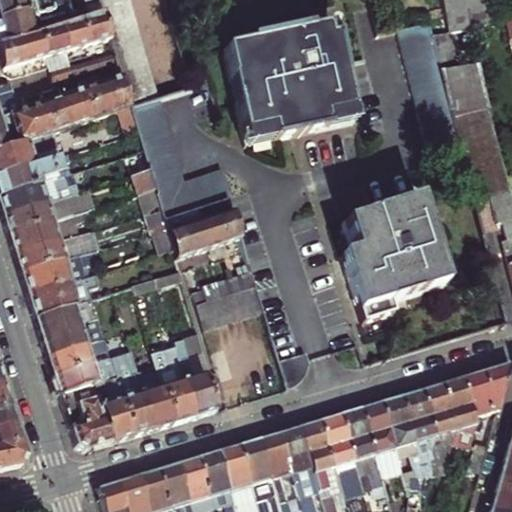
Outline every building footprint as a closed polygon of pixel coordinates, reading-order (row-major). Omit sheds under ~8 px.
[(38,37),(40,36),(29,1),(20,4),(18,0),(0,0),(0,77),(3,77),(2,73),(0,65),(0,48),(17,43),(38,37)] [(18,0),(20,4),(29,1),(40,36),(58,31),(75,26),(72,16),(67,0),(18,0)] [(103,17),(98,1),(97,0),(82,0),(86,12),(72,16),(75,26),(79,25),(103,17)] [(102,0),(98,1),(103,17),(131,9),(128,0),(102,0)] [(500,26),(498,14),(494,0),(445,0),(454,37),(471,32),(500,26)] [(103,17),(107,30),(135,22),(131,9),(103,17)] [(511,10),(498,14),(500,26),(508,24),(511,22),(511,10)] [(86,49),(110,42),(107,30),(103,17),(79,25),(86,49)] [(110,42),(111,44),(139,36),(135,22),(107,30),(110,42)] [(75,26),(58,31),(66,55),(86,49),(79,25),(75,26)] [(445,75),(436,41),(433,29),(402,36),(434,164),(466,157),(445,75)] [(229,52),(250,151),(360,128),(341,30),(229,52)] [(40,36),(38,37),(45,61),(66,55),(58,31),(40,36)] [(139,36),(111,44),(115,57),(116,60),(144,53),(139,36)] [(45,61),(38,37),(17,43),(24,67),(43,62),(45,61)] [(461,71),(453,37),(436,41),(445,75),(461,71)] [(24,67),(17,43),(0,48),(0,65),(2,73),(24,67)] [(144,53),(116,60),(117,64),(121,75),(148,66),(144,53)] [(43,62),(46,70),(69,63),(66,55),(45,61),(43,62)] [(148,66),(121,75),(123,82),(125,88),(153,81),(148,66)] [(461,71),(445,75),(466,157),(476,198),(482,219),(505,213),(511,237),(511,266),(510,267),(511,276),(511,190),(480,66),(461,71)] [(125,88),(129,104),(157,96),(153,81),(125,88)] [(129,104),(125,88),(123,82),(103,87),(112,118),(117,116),(132,112),(129,104)] [(103,87),(84,93),(93,124),(112,118),(103,87)] [(9,88),(6,89),(1,90),(6,105),(6,108),(14,106),(11,97),(9,88)] [(93,124),(84,93),(65,99),(74,130),(93,124)] [(157,96),(129,104),(132,112),(134,119),(162,110),(157,96)] [(46,104),(55,135),(74,130),(65,99),(46,104)] [(46,104),(28,109),(33,124),(38,123),(43,139),(52,136),(55,135),(46,104)] [(0,109),(0,117),(8,115),(15,113),(14,106),(6,108),(0,109)] [(15,113),(8,115),(15,139),(17,147),(43,139),(38,123),(33,124),(28,109),(15,113)] [(150,173),(156,193),(162,214),(166,224),(180,219),(195,214),(210,209),(227,203),(232,201),(224,173),(187,185),(162,110),(134,119),(139,136),(145,154),(148,167),(150,173)] [(132,112),(117,116),(124,141),(139,136),(134,119),(132,112)] [(12,148),(6,150),(0,152),(0,179),(35,169),(32,156),(52,149),(51,146),(55,145),(52,136),(43,139),(17,147),(12,148)] [(0,199),(58,182),(54,169),(70,164),(68,158),(35,169),(0,179),(0,199)] [(156,193),(150,173),(132,179),(138,199),(156,193)] [(74,177),(58,182),(0,199),(0,208),(3,220),(47,206),(80,196),(74,177)] [(344,252),(364,319),(395,310),(393,300),(448,283),(422,197),(349,218),(357,247),(344,252)] [(210,209),(221,246),(238,241),(227,203),(210,209)] [(53,225),(47,206),(3,220),(9,239),(53,225)] [(87,208),(70,213),(72,219),(89,214),(87,208)] [(195,214),(206,251),(221,246),(210,209),(195,214)] [(180,219),(192,256),(206,251),(195,214),(180,219)] [(177,261),(192,256),(180,219),(166,224),(169,234),(174,253),(177,261)] [(15,257),(58,244),(53,225),(9,239),(11,245),(15,257)] [(174,253),(169,234),(141,242),(147,262),(174,253)] [(21,277),(80,259),(78,251),(74,253),(71,241),(58,244),(15,257),(21,277)] [(28,299),(82,282),(78,266),(92,262),(90,256),(80,259),(21,277),(28,299)] [(28,299),(35,321),(91,304),(94,303),(91,292),(99,289),(96,278),(82,282),(28,299)] [(197,307),(204,332),(262,313),(254,288),(236,294),(221,299),(206,304),(197,307)] [(41,340),(81,328),(97,323),(91,304),(35,321),(41,340)] [(48,360),(87,347),(81,328),(41,340),(48,360)] [(212,379),(199,334),(174,341),(178,352),(181,364),(190,361),(196,381),(206,378),(207,381),(212,379)] [(53,378),(94,367),(87,347),(48,360),(53,378)] [(275,355),(287,393),(290,392),(295,387),(298,383),(301,380),(304,375),(306,369),(307,363),(306,357),(305,354),(298,356),(296,349),(275,355)] [(174,427),(194,421),(178,365),(181,364),(178,352),(165,355),(170,373),(159,376),(174,427)] [(115,363),(121,382),(137,378),(132,361),(131,359),(115,363)] [(132,361),(137,378),(154,433),(174,427),(159,376),(143,380),(142,374),(144,373),(140,359),(132,361)] [(178,365),(194,421),(217,414),(207,381),(206,378),(196,381),(190,361),(181,364),(178,365)] [(96,374),(94,367),(53,378),(60,398),(75,393),(93,388),(106,384),(113,382),(115,381),(109,362),(98,365),(100,373),(96,374)] [(509,369),(484,377),(491,403),(488,404),(491,419),(497,417),(499,410),(510,373),(509,369)] [(484,377),(464,383),(474,423),(491,419),(488,404),(491,403),(484,377)] [(154,433),(137,378),(121,382),(127,403),(120,405),(131,440),(154,433)] [(113,382),(106,384),(113,407),(120,405),(113,382)] [(464,383),(443,389),(455,435),(475,429),(474,423),(464,383)] [(110,446),(131,440),(120,405),(113,407),(106,384),(93,388),(110,446)] [(0,411),(11,408),(5,387),(0,388),(0,411)] [(80,408),(64,412),(76,449),(86,454),(110,446),(93,388),(75,393),(80,408)] [(443,389),(424,395),(436,440),(455,435),(443,389)] [(75,393),(60,398),(64,412),(80,408),(75,393)] [(436,440),(424,395),(403,401),(415,446),(418,456),(420,455),(421,458),(428,457),(424,444),(436,440)] [(415,446),(403,401),(381,407),(393,453),(415,446)] [(393,453),(381,407),(360,414),(377,472),(397,467),(393,453)] [(0,430),(17,426),(11,408),(0,411),(0,430)] [(360,414),(338,420),(354,478),(372,473),(377,472),(360,414)] [(318,426),(335,483),(345,481),(353,511),(364,511),(354,478),(338,420),(318,426)] [(0,451),(23,445),(17,426),(0,430),(0,451)] [(301,432),(318,494),(323,493),(321,487),(335,483),(318,426),(301,432)] [(279,438),(294,490),(300,488),(305,505),(320,501),(318,494),(301,432),(293,434),(279,438)] [(296,500),(294,490),(279,438),(260,444),(275,497),(277,505),(296,500)] [(240,450),(255,502),(275,497),(260,444),(240,450)] [(0,474),(21,470),(28,460),(23,445),(0,451),(0,474)] [(220,455),(231,494),(234,506),(236,511),(257,511),(255,502),(240,450),(220,455)] [(433,455),(432,463),(443,460),(442,453),(433,455)] [(220,455),(199,462),(210,501),(231,494),(220,455)] [(411,458),(414,470),(424,467),(421,458),(420,455),(418,456),(411,458)] [(511,461),(506,460),(501,477),(500,480),(511,482),(511,461)] [(210,501),(199,462),(177,468),(189,507),(210,501)] [(190,511),(189,507),(177,468),(158,474),(169,511),(190,511)] [(169,511),(158,474),(138,480),(147,511),(169,511)] [(147,511),(138,480),(118,486),(126,511),(147,511)] [(511,482),(500,480),(496,495),(511,499),(511,482)] [(126,511),(118,486),(98,492),(104,511),(126,511)] [(511,511),(511,499),(496,495),(491,511),(511,511)] [(320,501),(322,511),(334,511),(331,498),(320,501)]
